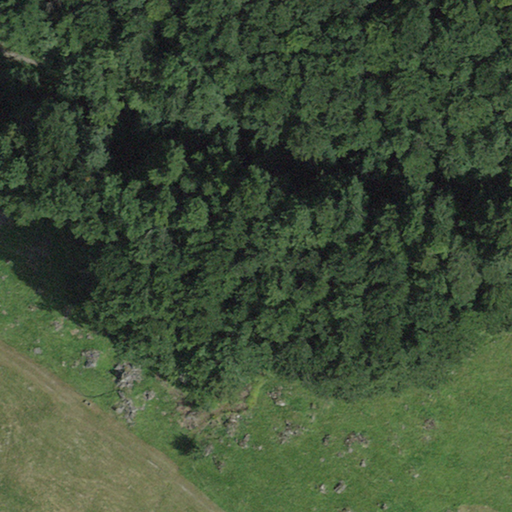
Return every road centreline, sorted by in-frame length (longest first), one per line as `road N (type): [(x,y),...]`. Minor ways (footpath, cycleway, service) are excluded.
road 1 (track): [(511,147),(356,145),(202,116),(0,53)]
road 2 (track): [(0,354),(74,394),(227,511)]
